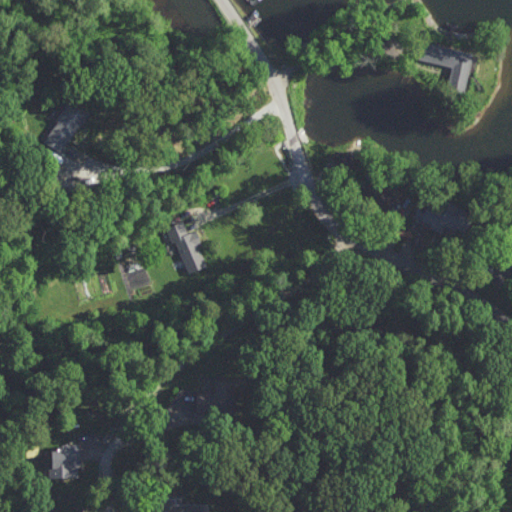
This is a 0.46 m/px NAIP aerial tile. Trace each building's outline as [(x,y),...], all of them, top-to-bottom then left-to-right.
[(475,51),(425,40),(422,58),(453,65),(449,85),(467,89),(475,51)] [(43,139),(61,151),(87,114),(69,101),(43,139)] [(397,197),(377,177),(362,191),(382,211),(397,197)] [(413,216),(441,229),(443,225),(456,230),(458,226),(466,230),(474,213),(431,193),(426,204),(420,201),(413,216)] [(168,226),(186,272),(207,264),(199,243),(202,242),(197,228),(188,232),(183,219),(168,226)] [(235,414),(237,384),(225,383),(225,381),(216,380),(215,392),(197,390),(196,410),(235,414)] [(81,443),(62,442),(62,447),(54,447),(53,465),(49,464),(48,475),(80,477),(81,443)] [(209,511),(209,503),(159,502),(158,511),(209,511)]
